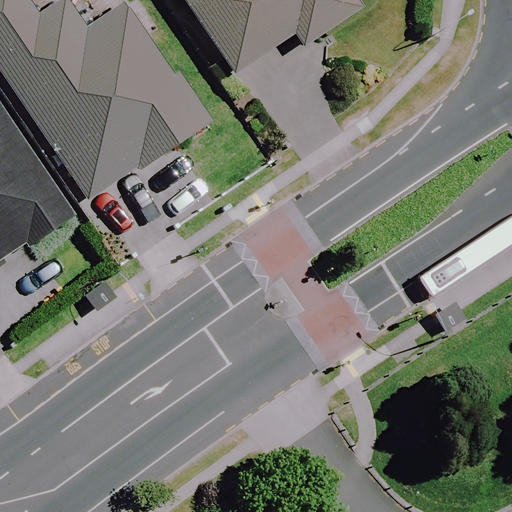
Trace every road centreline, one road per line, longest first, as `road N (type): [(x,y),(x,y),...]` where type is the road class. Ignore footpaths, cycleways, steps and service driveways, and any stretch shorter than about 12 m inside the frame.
road 1 (secondary): [(0,464),(282,246),(511,105)]
road 2 (secondary): [(511,199),(243,374),(57,511)]
